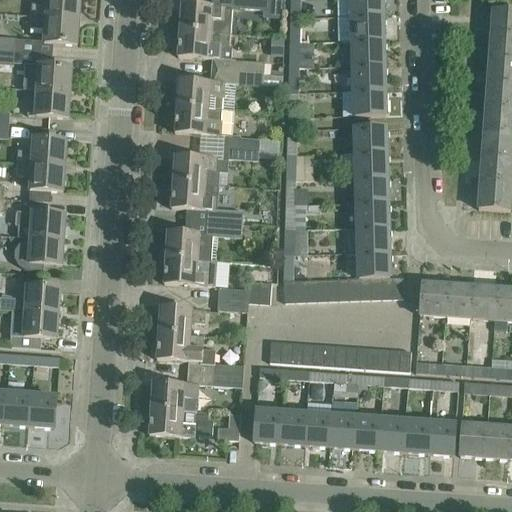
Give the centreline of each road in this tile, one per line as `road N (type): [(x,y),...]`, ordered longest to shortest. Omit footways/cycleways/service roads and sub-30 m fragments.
road 1 (residential): [(95,478),(128,0)]
road 2 (residential): [(511,508),(95,478)]
road 3 (unclassified): [(511,252),(451,248),(424,219),(418,0)]
